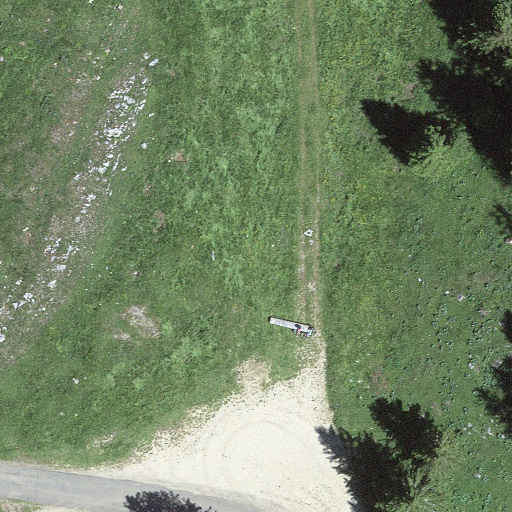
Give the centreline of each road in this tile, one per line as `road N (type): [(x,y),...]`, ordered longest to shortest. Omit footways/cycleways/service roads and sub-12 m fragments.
road 1 (track): [(317,511),(300,0)]
road 2 (unclassified): [(0,477),(211,511)]
